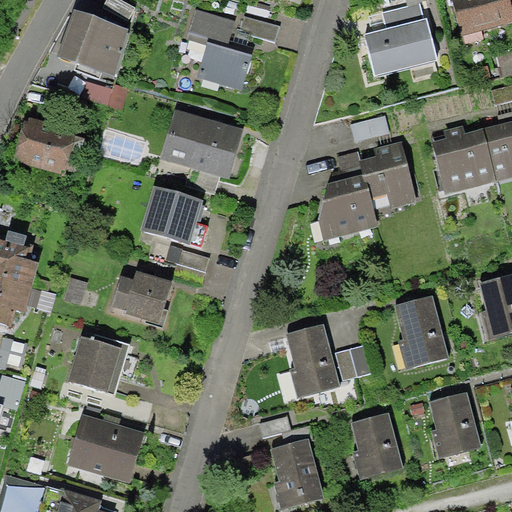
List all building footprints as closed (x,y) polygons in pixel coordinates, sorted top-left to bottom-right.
[(511,0),(455,0),(464,34),(511,21),(511,0)] [(384,29),(362,35),(373,79),(436,64),(421,2),(379,11),(384,29)] [(234,21),(194,10),(185,41),(205,46),(195,81),(240,94),(253,50),(228,43),(234,21)] [(137,37),(80,15),(63,61),(121,82),(137,37)] [(280,27),(243,17),(239,32),(276,43),(280,27)] [(180,114),(166,159),(233,180),(247,136),(180,114)] [(384,117),(350,124),(354,143),(389,135),(384,117)] [(29,121),(15,160),(73,181),(87,142),(29,121)] [(511,128),(440,144),(450,193),(511,179),(511,128)] [(360,163),(363,177),(372,217),(419,205),(403,143),(375,150),(377,159),(360,163)] [(329,160),(334,184),(363,177),(360,163),(358,154),(329,160)] [(315,223),(320,240),(375,226),(372,217),(363,177),(334,184),(327,186),(315,223)] [(208,205),(159,191),(148,231),(197,245),(208,205)] [(0,326),(22,335),(49,258),(0,240),(0,326)] [(211,258),(155,242),(151,256),(177,264),(173,279),(203,287),(211,258)] [(133,283),(117,278),(107,313),(161,328),(173,284),(136,273),(133,283)] [(86,283),(70,277),(62,302),(79,307),(86,283)] [(511,277),(479,286),(486,313),(480,314),(488,342),(511,335),(511,277)] [(433,297),(394,306),(403,341),(398,342),(405,371),(449,360),(433,297)] [(284,336),(292,369),(286,370),(294,400),(340,389),(324,326),(284,336)] [(26,345),(1,338),(0,341),(0,361),(20,367),(26,345)] [(73,385),(116,396),(127,350),(84,340),(73,385)] [(365,346),(335,353),(342,382),(372,374),(365,346)] [(45,374),(34,371),(30,386),(41,389),(45,374)] [(21,384),(6,380),(3,391),(17,396),(21,384)] [(42,394),(30,391),(26,403),(38,406),(42,394)] [(467,396),(429,405),(436,431),(431,432),(439,460),(481,449),(467,396)] [(87,416),(72,464),(134,484),(150,436),(87,416)] [(388,416),(350,425),(357,453),(352,455),(360,483),(403,473),(388,416)] [(287,417),(258,424),(261,439),(283,435),(285,446),(310,441),(312,440),(309,428),(290,432),(287,417)] [(285,446),(271,449),(278,483),(273,484),(279,511),(323,502),(310,441),(285,446)] [(6,475),(0,492),(0,507),(8,485),(37,495),(40,486),(6,475)] [(94,511),(97,504),(66,495),(66,497),(46,492),(40,511),(94,511)]
